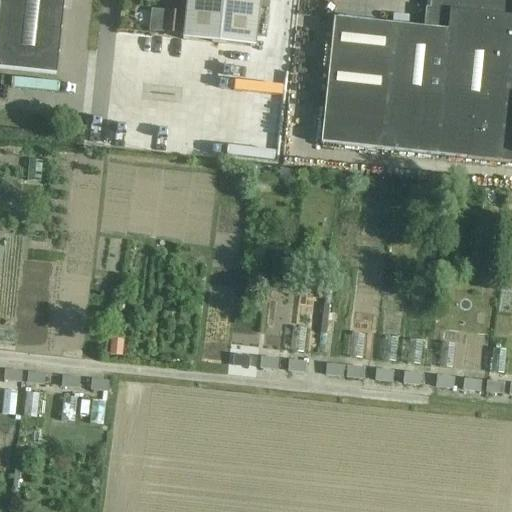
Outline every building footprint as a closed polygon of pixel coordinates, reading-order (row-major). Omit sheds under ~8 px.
[(0,0),(0,69),(10,71),(55,76),(63,0),(0,0)] [(185,0),(181,40),(254,48),(259,0),(185,0)] [(332,19),(326,81),(318,144),(511,164),(511,0),(429,0),(429,9),(424,9),(422,28),(332,19)] [(166,12),(163,34),(179,35),(181,13),(166,12)] [(28,161),(26,182),(40,183),(42,162),(28,161)] [(279,169),(278,179),(293,181),(294,171),(279,169)] [(233,355),(232,366),(246,367),(247,356),(233,355)] [(260,358),(259,369),(277,371),(278,360),(260,358)] [(288,361),(287,372),(305,374),(306,363),(288,361)] [(326,365),(325,376),(342,378),(344,367),(326,365)] [(346,367),(345,378),(363,380),(364,369),(346,367)] [(4,370),(3,381),(20,383),(22,372),(4,370)] [(375,370),(374,381),(392,383),(393,372),(375,370)] [(27,373),(26,384),(44,386),(45,375),(27,373)] [(403,373),(402,384),(420,386),(421,375),(403,373)] [(436,376),(435,388),(453,390),(454,378),(436,376)] [(62,377),(61,387),(78,389),(79,379),(62,377)] [(463,379),(462,391),(480,393),(481,381),(463,379)] [(108,382),(91,380),(90,391),(107,393),(108,382)] [(486,382),(485,393),(502,395),(504,384),(486,382)] [(38,396),(25,394),(23,418),(36,419),(38,396)] [(76,401),(63,399),(61,423),(74,424),(76,401)] [(105,403),(92,401),(90,425),(103,426),(105,403)]
